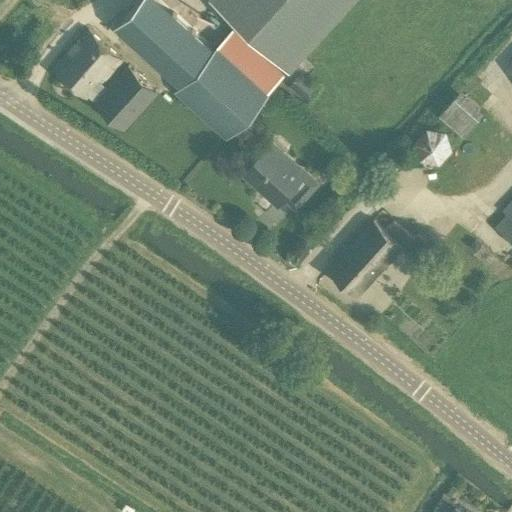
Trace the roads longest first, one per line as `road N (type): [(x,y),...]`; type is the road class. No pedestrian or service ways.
road 1 (unclassified): [(511,472),(230,246),(0,98)]
road 2 (track): [(0,398),(150,194)]
